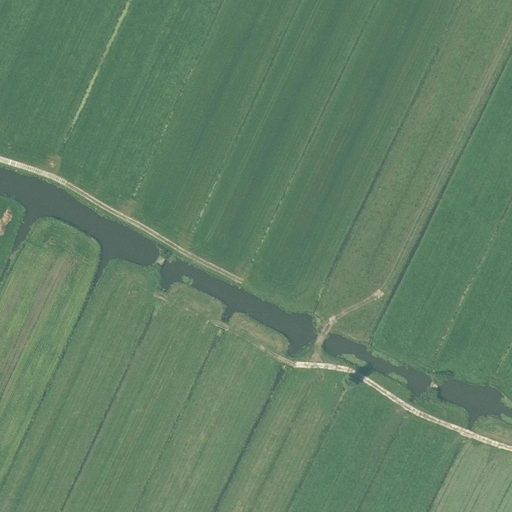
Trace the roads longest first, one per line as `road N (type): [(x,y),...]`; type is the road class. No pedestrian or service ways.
road 1 (track): [(246,283),(170,243),(147,290),(275,357),(314,366),(327,325),(383,289),(511,24)]
road 2 (track): [(170,243),(63,182),(0,158)]
